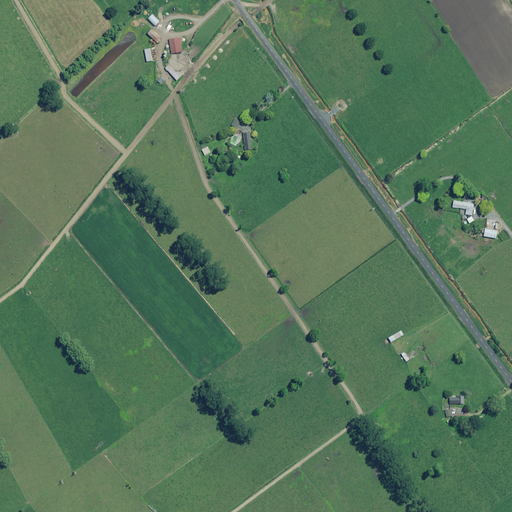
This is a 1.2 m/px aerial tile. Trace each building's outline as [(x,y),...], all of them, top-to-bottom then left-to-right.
[(159,22),(153,14),(148,19),(155,26),(159,22)] [(161,38),(152,29),(148,33),(157,42),(161,38)] [(183,41),(182,39),(182,37),(169,39),(172,54),(182,52),(181,42),(183,41)] [(180,77),(169,65),(165,68),(177,80),(180,77)] [(240,121),(235,118),(231,125),(236,128),(240,121)] [(252,149),(251,140),(250,131),(243,132),(243,134),(245,150),(252,149)] [(211,152),(208,147),(202,150),(205,155),(211,152)] [(472,217),(472,215),(473,210),(475,210),(475,208),(474,208),(474,204),(454,200),(453,207),(466,209),(466,214),(468,215),(467,219),(470,223),(474,220),(472,217)] [(497,231),(485,229),(484,236),(496,238),(497,231)] [(404,335),(401,331),(389,338),(391,342),(404,335)] [(410,360),(405,352),(401,354),(406,362),(410,360)]
